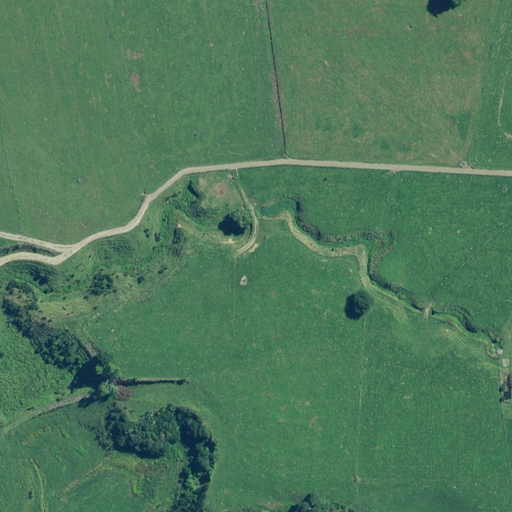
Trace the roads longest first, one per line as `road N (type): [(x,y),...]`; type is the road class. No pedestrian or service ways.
road 1 (track): [(217,157),(263,239),(251,264),(195,255),(165,301),(88,325),(103,393),(36,421),(8,461),(13,511)]
road 2 (track): [(217,157),(259,167),(511,167)]
road 3 (track): [(0,234),(67,247),(103,241),(146,214),(161,178),(217,157)]
